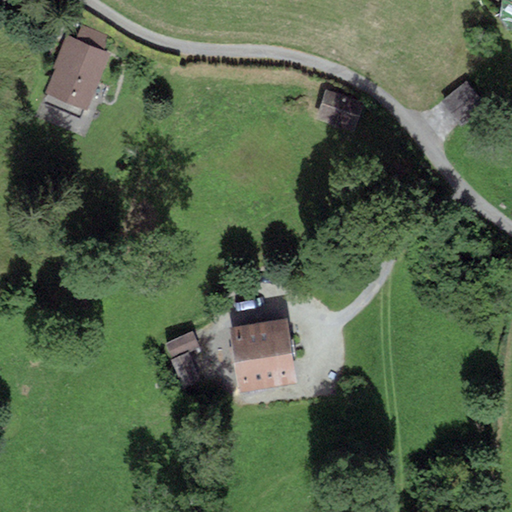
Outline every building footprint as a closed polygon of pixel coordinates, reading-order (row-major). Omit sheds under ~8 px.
[(81,22),(78,32),(107,41),(110,31),(81,22)] [(69,40),(50,90),(85,104),(105,54),(69,40)] [(327,90),(318,115),(353,127),(362,103),(327,90)] [(234,329),(242,387),(292,380),(284,322),(234,329)] [(192,332),(162,345),(179,383),(209,370),(192,332)]
